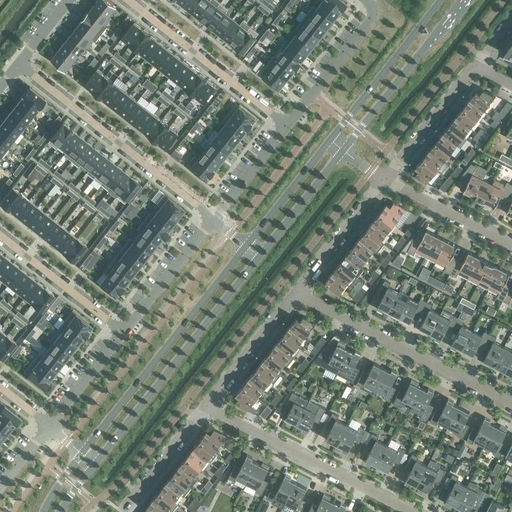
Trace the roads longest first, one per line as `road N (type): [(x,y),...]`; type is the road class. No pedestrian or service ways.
road 1 (secondary): [(246,246),(81,455)]
road 2 (secondary): [(95,465),(259,258)]
road 3 (residential): [(20,66),(215,219)]
road 4 (residential): [(297,292),(511,404)]
road 5 (residential): [(415,511),(205,407)]
road 6 (residential): [(287,123),(126,0)]
road 7 (secondary): [(344,151),(464,0)]
road 8 (secondary): [(440,0),(331,140)]
road 9 (residential): [(123,333),(0,237)]
road 10 (residential): [(362,0),(372,20),(287,123)]
road 11 (residential): [(205,407),(297,292)]
road 12 (residential): [(215,219),(123,333)]
road 13 (residential): [(385,180),(474,68)]
road 14 (residential): [(297,292),(385,180)]
road 15 (residential): [(385,180),(511,244)]
road 16 (secondary): [(259,258),(344,151)]
road 17 (secondary): [(331,140),(246,246)]
road 18 (residential): [(122,511),(205,407)]
road 19 (residential): [(123,333),(50,430)]
road 20 (residential): [(287,123),(215,219)]
